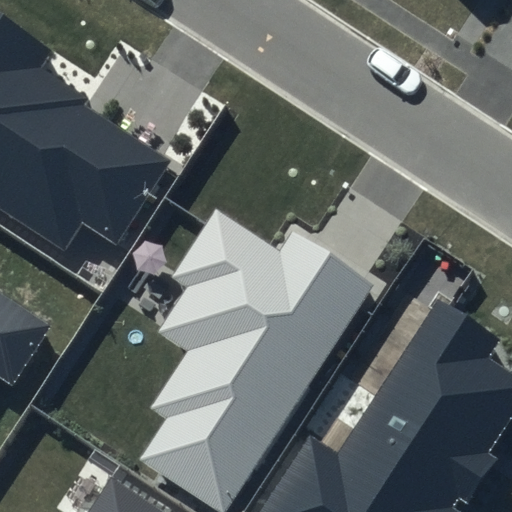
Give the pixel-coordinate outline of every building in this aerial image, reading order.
[(53,53),(0,18),(0,207),(65,249),(80,226),(112,247),(165,166),(79,110),(86,99),(42,70),(53,53)] [(224,511),(374,286),(292,231),(278,252),(216,211),(172,277),(188,288),(158,334),(183,351),(147,406),(166,418),(139,457),(222,511),(224,511)] [(0,381),(11,389),(53,327),(0,291),(0,381)] [(498,337),(436,297),(336,450),(308,432),(256,511),(461,511),(496,459),(486,453),(511,413),(511,375),(484,358),(498,337)] [(165,511),(109,475),(85,511),(165,511)]
